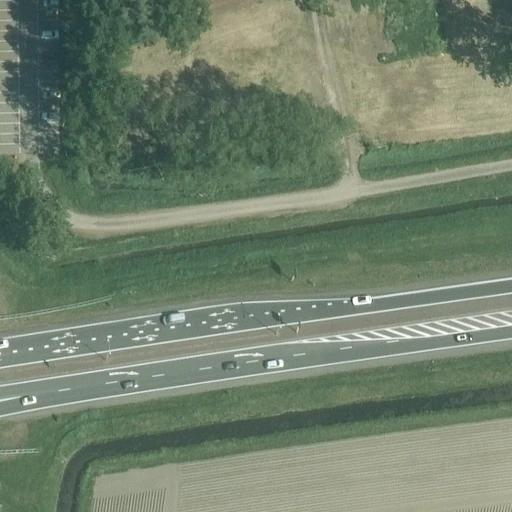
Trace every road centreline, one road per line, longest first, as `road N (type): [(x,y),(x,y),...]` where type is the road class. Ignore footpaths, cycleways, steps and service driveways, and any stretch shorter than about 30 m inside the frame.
road 1 (track): [(30,173),(64,221),(93,226),(511,164)]
road 2 (trunk): [(511,288),(17,351)]
road 3 (trunk): [(31,396),(511,332)]
